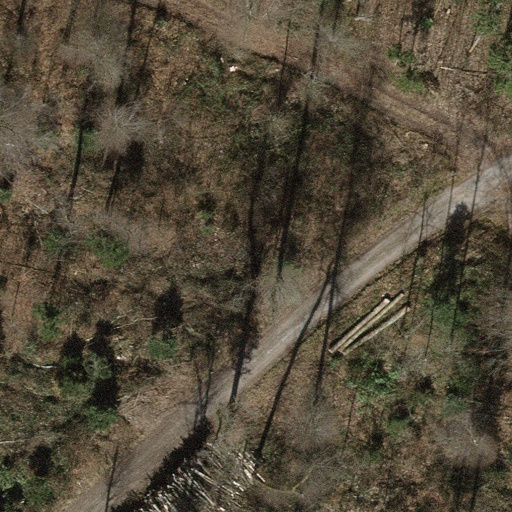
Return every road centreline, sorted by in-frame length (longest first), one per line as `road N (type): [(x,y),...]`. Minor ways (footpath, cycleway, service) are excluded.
road 1 (track): [(511,157),(313,300),(76,511)]
road 2 (track): [(140,0),(214,17),(471,136),(497,162)]
